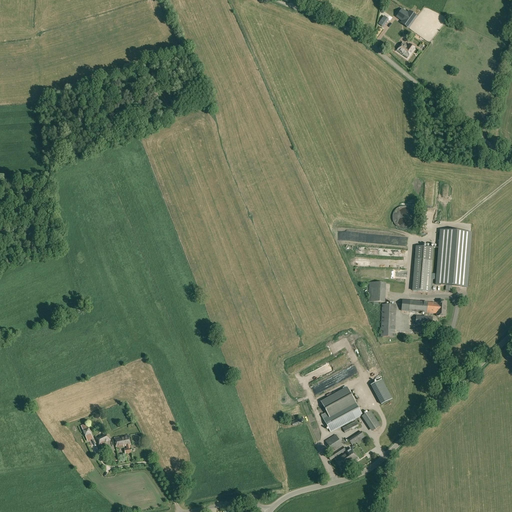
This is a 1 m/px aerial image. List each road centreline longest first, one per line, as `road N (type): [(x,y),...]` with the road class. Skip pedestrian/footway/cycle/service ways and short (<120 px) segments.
road 1 (unclassified): [(268,511),(286,497),(370,469),(511,334)]
road 2 (unclassified): [(511,162),(345,26),(276,0)]
